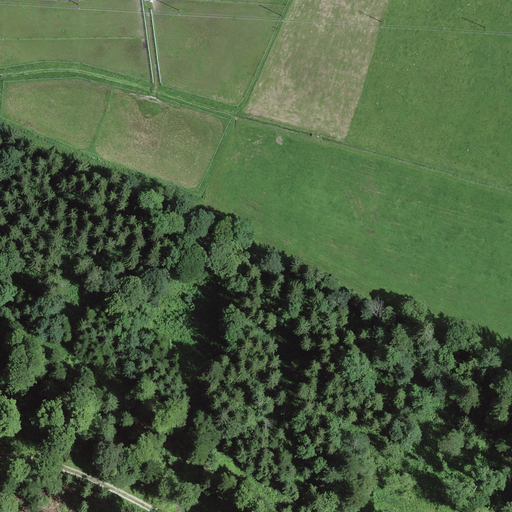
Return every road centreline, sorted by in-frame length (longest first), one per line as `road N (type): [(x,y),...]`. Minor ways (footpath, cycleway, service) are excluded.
road 1 (track): [(277,511),(247,476),(216,460),(169,414),(0,324)]
road 2 (track): [(0,453),(70,469),(157,511)]
